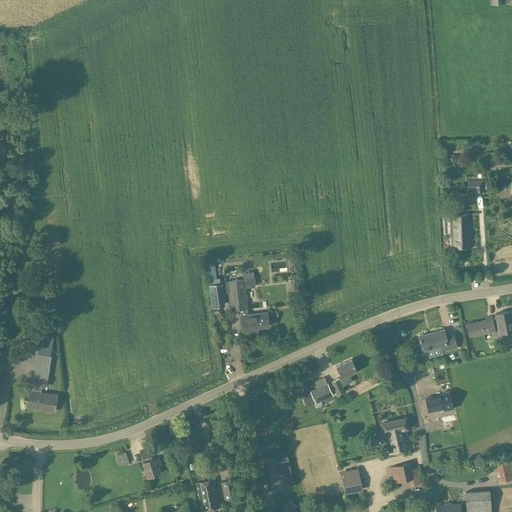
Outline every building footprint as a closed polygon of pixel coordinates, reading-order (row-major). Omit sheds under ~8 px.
[(483,181),(470,181),(470,190),(475,190),(475,192),(483,192),(483,181)] [(470,214),(449,216),(452,249),(473,247),(470,214)] [(241,315),(243,333),(258,332),(257,327),(268,326),(267,312),(248,315),(244,279),(227,281),(231,311),(243,310),(243,315),(241,315)] [(207,283),(210,307),(223,306),(220,282),(207,283)] [(466,323),(469,337),(495,332),(495,331),(498,330),(499,334),(511,330),(511,317),(511,318),(510,311),(495,314),(496,318),(492,318),(492,316),(484,318),(485,320),(466,323)] [(419,336),(423,351),(440,347),(441,352),(456,348),(453,335),(446,337),(444,330),(419,336)] [(41,335),(40,342),(52,344),(53,337),(41,335)] [(351,359),(336,367),(341,377),(332,381),(338,394),(344,391),(342,386),(352,381),(349,374),(357,371),(351,359)] [(27,407),(54,411),(57,395),(40,393),(41,386),(46,387),(47,379),(34,377),(33,385),(34,385),(33,392),(30,391),(27,407)] [(307,388),(316,382),(313,378),(305,384),(307,388)] [(311,393),(303,396),(307,406),(316,402),(332,394),(327,383),(311,391),(311,393)] [(453,409),(449,391),(441,393),(441,395),(425,398),(428,411),(444,408),(445,411),(453,409)] [(409,446),(405,429),(408,429),(405,418),(381,423),(384,434),(385,434),(392,432),(393,435),(395,435),(397,441),(401,440),(403,447),(409,446)] [(443,430),(454,427),(451,418),(440,421),(443,430)] [(392,432),(385,434),(389,454),(410,449),(409,446),(403,447),(401,440),(397,441),(395,435),(393,435),(392,432)] [(222,467),(234,465),(229,440),(217,443),(222,467)] [(289,444),(265,450),(273,484),(297,478),(289,444)] [(139,450),(142,459),(154,456),(151,446),(139,450)] [(114,454),(119,466),(129,462),(125,451),(114,454)] [(158,457),(143,462),(148,478),(160,473),(158,466),(161,465),(158,457)] [(510,462),(502,463),(502,458),(495,459),(498,481),(511,479),(510,462)] [(493,459),(486,461),(487,468),(494,466),(493,459)] [(390,466),(393,478),(394,482),(410,479),(411,486),(420,483),(419,476),(412,478),(409,463),(390,466)] [(364,488),(361,475),(343,480),(346,493),(364,488)] [(196,482),(202,511),(220,507),(214,479),(196,482)] [(233,479),(221,482),(225,499),(237,497),(233,479)] [(491,511),(489,491),(465,492),(465,511),(491,511)]
